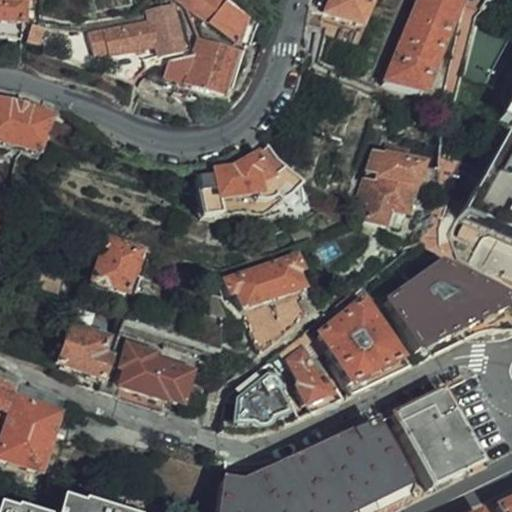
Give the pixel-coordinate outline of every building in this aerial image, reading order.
[(30,15),(30,0),(0,0),(0,21),(25,22),(25,15),(30,15)] [(229,35),(243,19),(219,0),(187,0),(201,9),(229,35)] [(378,0),(337,0),(329,16),(364,32),(378,0)] [(460,0),(419,0),(386,82),(424,98),(460,0)] [(152,21),(152,24),(157,50),(159,60),(185,54),(175,6),(150,11),(152,21)] [(108,59),(157,50),(152,24),(104,32),(108,59)] [(30,50),(41,52),(46,34),(33,29),(28,40),(32,41),(30,50)] [(199,41),(193,58),(169,64),(165,80),(223,98),(238,55),(199,41)] [(0,146),(19,152),(40,158),(54,121),(15,106),(0,103),(0,146)] [(419,170),(400,163),(404,152),(389,147),(385,159),(374,155),(368,173),(379,177),(376,185),(365,182),(358,202),(370,205),(365,221),(383,227),(388,213),(403,217),(414,184),(418,185),(421,173),(418,173),(419,170)] [(511,148),(480,211),(511,226),(511,148)] [(271,161),(264,151),(256,159),(231,174),(214,175),(213,178),(194,180),(194,197),(196,214),(198,228),(210,228),(222,226),(234,223),(242,221),(244,223),(247,225),(250,226),(254,226),(257,225),(269,219),(274,215),(278,212),(284,208),(287,207),(300,194),(290,184),(280,172),(271,161)] [(123,298),(139,253),(108,240),(91,284),(123,298)] [(511,253),(480,241),(472,265),(511,279),(511,253)] [(298,274),(302,273),(297,258),(224,282),(229,297),(235,295),(241,313),(303,293),(298,274)] [(511,311),(450,270),(388,308),(421,373),(493,333),(511,331),(511,311)] [(351,410),(412,379),(367,305),(319,344),(351,410)] [(53,366),(103,383),(109,364),(111,361),(101,357),(106,341),(68,327),(53,366)] [(119,367),(109,364),(103,383),(100,392),(116,398),(120,388),(166,404),(167,401),(181,406),(192,372),(155,359),(156,354),(128,344),(119,367)] [(339,408),(308,350),(286,365),(297,391),(292,393),(305,425),(339,408)] [(0,419),(2,420),(15,388),(0,382),(0,419)] [(272,444),(276,433),(293,426),(278,387),(265,388),(236,411),(236,438),(251,441),(262,446),(272,444)] [(62,406),(15,388),(2,420),(7,422),(0,440),(0,464),(36,476),(62,406)] [(447,396),(394,431),(432,511),(487,479),(447,396)] [(223,492),(220,511),(417,511),(379,432),(241,500),(223,492)] [(0,474),(0,490),(38,503),(43,489),(0,474)] [(511,511),(511,502),(492,511),(511,511)]
